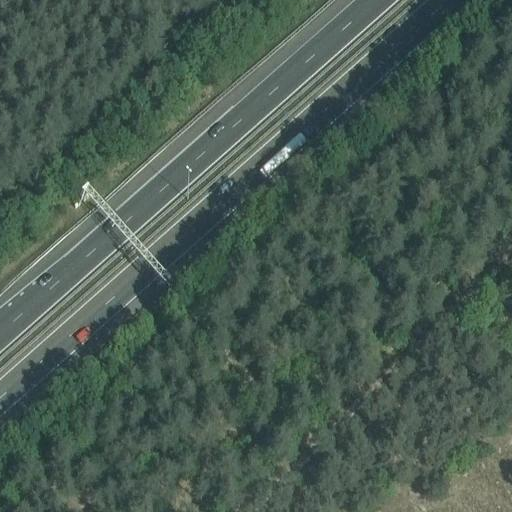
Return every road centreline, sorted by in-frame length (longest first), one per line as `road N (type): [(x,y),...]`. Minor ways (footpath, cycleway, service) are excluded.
road 1 (motorway): [(0,397),(441,0)]
road 2 (motorway): [(371,0),(0,333)]
road 3 (track): [(246,511),(511,246)]
road 4 (track): [(0,214),(237,0)]
